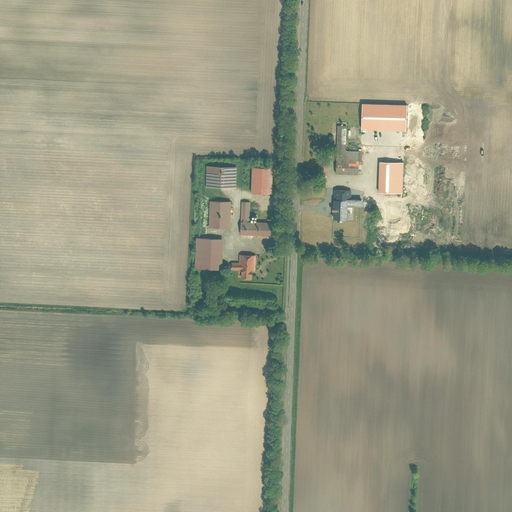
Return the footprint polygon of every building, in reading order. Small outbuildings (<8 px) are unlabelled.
[(407,104),(361,103),(360,128),(406,130),(407,104)] [(337,125),(335,172),(357,173),(358,150),(345,150),(346,125),(337,125)] [(316,175),(325,175),(326,154),(317,154),(316,175)] [(403,161),(379,160),(377,191),(402,192),(403,161)] [(235,165),(206,164),(206,185),(235,186),(235,165)] [(272,167),(251,166),(250,191),(271,192),(272,167)] [(335,190),(334,203),(347,204),(361,205),(361,199),(349,198),(350,190),(335,190)] [(230,200),(210,200),(209,226),(230,226),(230,200)] [(240,221),(249,221),(249,201),(241,201),(240,221)] [(334,203),(333,203),(332,217),(346,218),(347,204),(334,203)] [(240,221),(240,233),(273,234),(273,221),(249,221),(240,221)] [(221,238),(196,237),(195,266),(220,267),(221,238)] [(256,254),(240,253),(240,262),(231,262),(231,269),(241,269),(240,278),(251,278),(251,269),(255,269),(256,254)]
